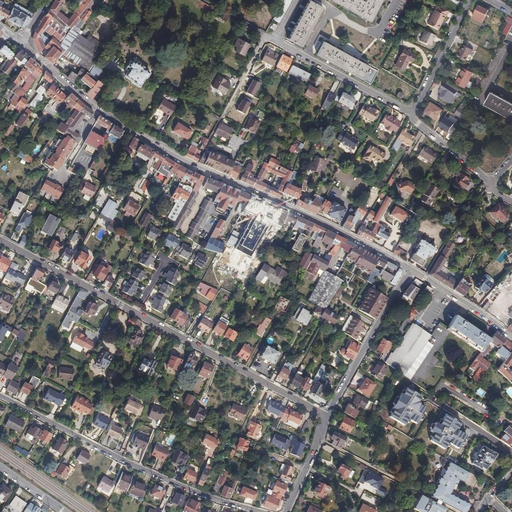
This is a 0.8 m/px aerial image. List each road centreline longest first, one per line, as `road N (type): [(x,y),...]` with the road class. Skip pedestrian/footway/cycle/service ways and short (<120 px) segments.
road 1 (tertiary): [(411,270),(102,115),(23,39)]
road 2 (tertiary): [(0,239),(327,417)]
road 3 (residential): [(259,511),(123,460),(0,395)]
road 4 (residential): [(411,270),(327,417)]
road 5 (residential): [(274,38),(411,112)]
road 6 (residential): [(411,112),(470,0)]
road 7 (tertiary): [(511,337),(411,270)]
